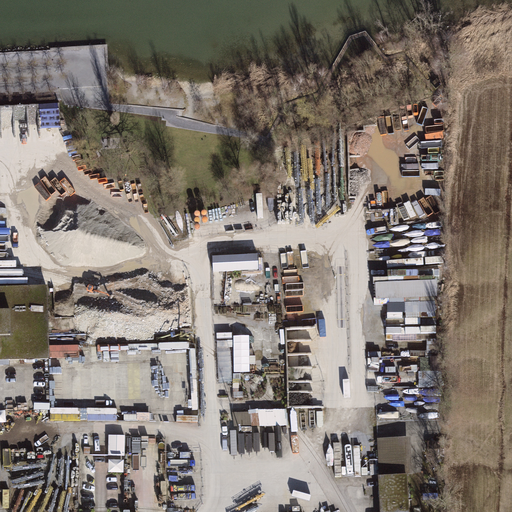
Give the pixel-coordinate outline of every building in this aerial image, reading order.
[(58,105),(40,106),(41,121),(59,120),(58,105)] [(1,130),(9,129),(8,109),(0,109),(0,136),(2,137),(1,130)] [(213,258),(214,274),(258,272),(258,256),(213,258)] [(375,280),(376,307),(406,306),(407,329),(421,328),(421,324),(415,324),(415,315),(423,315),(423,300),(438,300),(438,282),(419,283),(419,273),(389,274),(389,279),(375,280)] [(0,359),(50,358),(48,283),(0,284),(0,359)] [(287,343),(316,341),(316,328),(286,329),(287,343)] [(74,357),(74,347),(50,347),(50,357),(74,357)] [(404,359),(370,359),(370,374),(403,374),(404,359)] [(419,362),(421,387),(437,386),(436,361),(419,362)] [(30,411),(0,412),(0,423),(31,422),(30,411)] [(281,451),(281,432),(269,432),(269,450),(281,451)] [(109,436),(109,456),(125,456),(125,436),(109,436)] [(411,438),(377,440),(381,511),(408,511),(406,474),(414,474),(411,438)]
